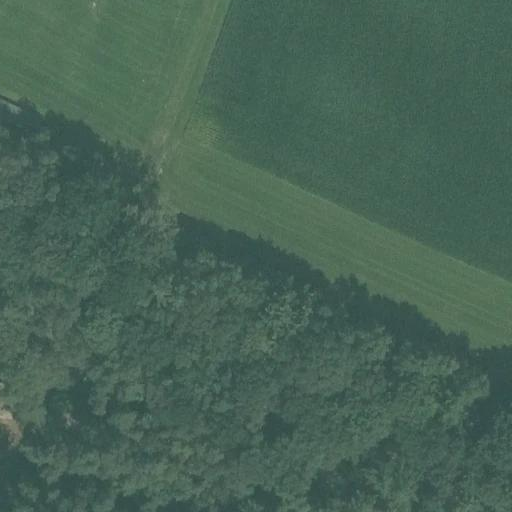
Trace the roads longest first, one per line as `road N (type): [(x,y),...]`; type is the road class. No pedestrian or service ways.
road 1 (unclassified): [(511,433),(0,229)]
road 2 (track): [(251,328),(297,455),(306,511)]
